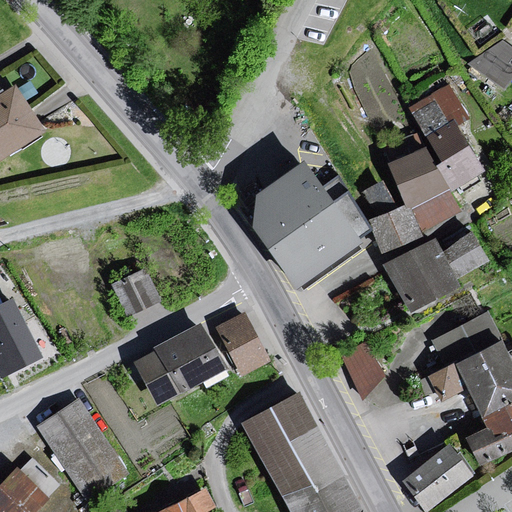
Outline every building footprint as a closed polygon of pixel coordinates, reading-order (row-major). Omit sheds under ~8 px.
[(511,53),(496,43),(466,65),(500,92),(511,73),(511,53)] [(452,85),(411,109),(426,146),(458,131),(470,125),(452,85)] [(6,87),(0,91),(0,155),(36,130),(6,87)] [(485,173),(458,131),(426,146),(453,192),(485,173)] [(453,192),(426,146),(388,166),(407,206),(411,214),(453,192)] [(362,242),(307,162),(257,196),(255,224),(298,286),(362,242)] [(364,186),(374,214),(396,206),(386,178),(364,186)] [(427,240),(463,209),(453,192),(411,214),(427,240)] [(411,214),(407,206),(369,222),(384,254),(427,240),(411,214)] [(436,242),(385,266),(413,312),(490,262),(474,233),(441,254),(436,242)] [(146,267),(112,284),(128,317),(162,301),(146,267)] [(0,299),(0,371),(36,357),(3,297),(0,299)] [(511,371),(485,311),(428,340),(437,363),(423,371),(438,398),(457,389),(476,428),(457,438),(471,464),(511,448),(511,439),(505,427),(511,423),(511,371)] [(243,313),(216,328),(242,375),(269,361),(243,313)] [(135,363),(156,405),(227,366),(200,323),(135,363)] [(366,338),(340,355),(364,392),(390,375),(366,338)] [(363,511),(301,394),(243,424),(288,511),(363,511)] [(71,399),(31,425),(79,504),(122,473),(71,399)] [(442,441),(398,479),(422,510),(469,476),(442,441)] [(0,484),(0,511),(35,511),(63,482),(31,452),(0,484)] [(197,486),(143,511),(193,511),(207,507),(197,486)]
